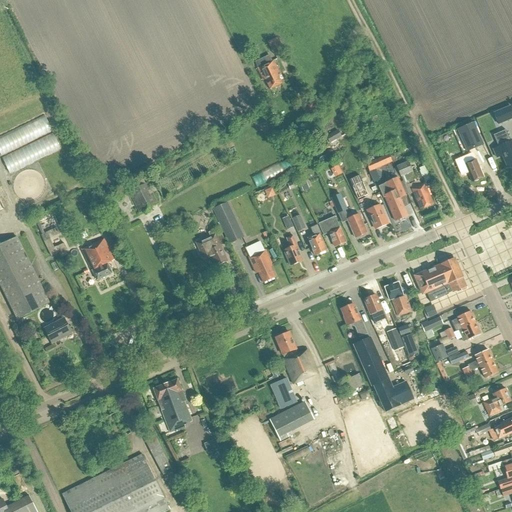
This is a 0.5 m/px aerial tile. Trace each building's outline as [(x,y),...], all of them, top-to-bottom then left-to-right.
[(267,43),(273,56),(282,51),(276,38),(267,43)] [(268,56),(264,58),(255,62),(258,68),(257,69),(263,80),(265,79),(270,89),(282,84),(277,74),(279,72),(274,61),(271,62),(268,56)] [(492,113),(497,126),(511,119),(511,112),(509,106),(492,113)] [(41,118),(0,134),(0,152),(47,133),(41,118)] [(457,130),(467,152),(483,144),(473,123),(457,130)] [(341,137),(337,130),(326,137),(329,143),(341,137)] [(458,146),(463,144),(457,130),(451,132),(458,146)] [(505,130),(493,136),(498,148),(493,150),(496,158),(502,156),(507,168),(511,165),(511,141),(510,142),(505,130)] [(295,155),(304,147),(299,142),(291,150),(295,155)] [(26,145),(0,156),(0,161),(4,170),(52,149),(50,145),(43,147),(42,145),(28,151),(26,145)] [(392,162),(389,156),(388,154),(366,164),(369,171),(380,167),(380,168),(392,162)] [(472,183),(483,178),(476,160),(470,163),(468,156),(462,159),(465,165),(464,165),(472,183)] [(404,163),(395,167),(408,196),(413,193),(420,210),(433,205),(424,184),(420,185),(418,181),(408,185),(408,184),(416,180),(407,162),(404,163)] [(266,166),(248,179),(252,185),(270,173),(266,166)] [(415,169),(417,180),(424,179),(422,167),(415,169)] [(359,174),(349,180),(359,199),(369,194),(359,174)] [(147,184),(145,185),(141,177),(126,185),(130,192),(129,193),(140,213),(157,204),(147,184)] [(384,184),(378,187),(383,199),(385,198),(395,221),(407,216),(400,199),(406,196),(398,178),(386,183),(384,184)] [(347,210),(340,194),(330,198),(341,222),(347,220),(344,212),(347,210)] [(243,238),(235,219),(227,203),(212,210),(228,245),(243,238)] [(375,230),(387,225),(379,205),(367,211),(375,230)] [(305,229),(299,216),(291,219),(297,232),(305,229)] [(355,238),(367,233),(359,216),(347,221),(355,238)] [(292,228),(287,217),(281,220),(286,231),(292,228)] [(328,233),(334,247),(346,242),(335,217),(318,224),(323,236),(328,233)] [(116,222),(103,228),(109,241),(122,234),(116,222)] [(313,235),(307,237),(315,256),(326,251),(319,235),(321,235),(317,225),(310,228),(313,235)] [(208,233),(210,238),(198,244),(205,261),(212,258),(216,266),(226,262),(220,247),(226,244),(219,228),(208,233)] [(286,237),(288,243),(281,246),(290,266),(302,261),(298,251),(299,250),(292,234),(286,237)] [(0,284),(17,319),(50,303),(17,237),(0,245),(0,284)] [(91,271),(92,271),(97,281),(112,274),(107,263),(114,260),(104,239),(81,250),(91,271)] [(258,272),(263,283),(275,277),(270,266),(272,265),(265,250),(264,251),(260,242),(245,248),(249,258),(248,258),(255,274),(258,272)] [(421,274),(414,277),(422,295),(427,293),(431,302),(449,294),(449,293),(452,292),(452,293),(460,289),(461,292),(467,289),(462,278),(463,278),(456,261),(452,259),(434,267),(421,273),(421,274)] [(403,296),(398,283),(384,288),(389,301),(392,300),(398,317),(411,312),(405,295),(403,296)] [(375,295),(364,300),(371,316),(375,314),(378,321),(384,318),(381,311),(382,311),(375,295)] [(353,305),(342,310),(345,317),(344,318),(347,326),(349,325),(354,328),(359,338),(368,335),(359,314),(357,315),(353,305)] [(428,318),(437,315),(433,305),(424,309),(428,318)] [(457,318),(458,319),(451,322),(455,332),(458,331),(475,323),(470,312),(457,318)] [(420,326),(426,340),(433,337),(430,330),(442,325),(439,317),(420,326)] [(52,344),(71,334),(64,319),(44,329),(52,344)] [(475,323),(458,331),(463,342),(481,334),(475,323)] [(397,329),(400,337),(410,333),(407,325),(397,329)] [(451,328),(438,334),(440,339),(453,333),(451,328)] [(386,333),(393,352),(402,348),(395,329),(386,333)] [(289,333),(276,338),(285,360),(283,361),(293,384),(318,374),(308,351),(298,355),(289,333)] [(439,345),(430,350),(436,363),(447,357),(445,352),(442,346),(449,343),(448,341),(455,337),(453,333),(440,339),(437,340),(439,345)] [(401,339),(408,358),(418,354),(411,335),(401,339)] [(369,338),(353,346),(372,387),(373,387),(385,413),(413,400),(405,383),(392,388),(369,338)] [(475,356),(477,361),(467,366),(467,367),(461,370),(463,376),(470,373),(470,372),(480,367),(480,368),(493,362),(488,350),(475,356)] [(448,360),(450,366),(468,358),(466,352),(448,360)] [(498,373),(493,362),(480,368),(485,379),(498,373)] [(271,377),(273,381),(286,375),(280,363),(274,365),(278,373),(271,377)] [(411,367),(403,370),(405,375),(413,372),(411,367)] [(344,381),(349,392),(363,385),(358,374),(344,381)] [(280,379),(264,386),(276,411),(291,404),(280,379)] [(177,380),(153,389),(170,432),(185,426),(185,424),(191,422),(184,402),(186,401),(177,380)] [(486,386),(474,391),(477,397),(489,392),(486,386)] [(494,398),(489,401),(482,404),(488,417),(500,412),(498,408),(511,402),(505,389),(493,395),(494,398)] [(457,402),(460,410),(477,403),(473,395),(457,402)] [(268,421),(279,442),(293,436),(291,432),(313,420),(304,402),(268,421)] [(499,428),(493,431),(492,429),(490,430),(487,425),(475,430),(478,436),(488,432),(490,437),(494,435),(497,440),(511,433),(511,418),(498,425),(499,428)] [(104,431),(105,438),(115,436),(114,429),(104,431)] [(143,438),(162,476),(172,471),(153,433),(143,438)] [(219,450),(215,439),(204,444),(208,454),(219,450)] [(511,443),(503,446),(504,447),(492,451),(494,458),(509,453),(511,459),(502,463),(504,468),(511,465),(511,443)] [(492,451),(480,454),(483,462),(494,458),(492,451)] [(163,511),(170,509),(143,455),(62,495),(70,511),(163,511)] [(489,460),(476,464),(478,471),(491,466),(489,460)] [(511,465),(504,468),(505,472),(507,479),(497,482),(500,490),(511,486),(511,465)] [(511,486),(500,490),(502,498),(511,494),(511,486)] [(0,511),(36,511),(28,496),(7,507),(3,499),(0,500),(0,511)]
